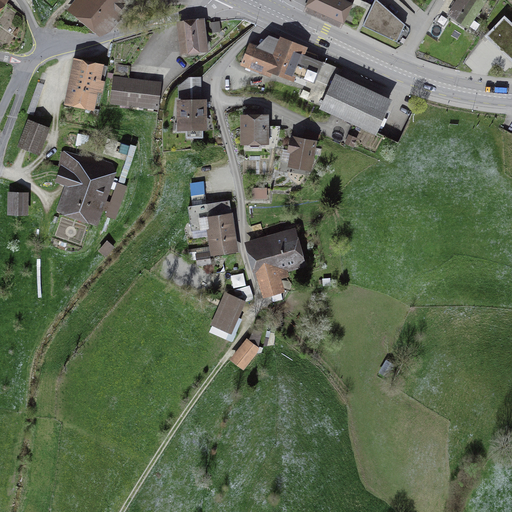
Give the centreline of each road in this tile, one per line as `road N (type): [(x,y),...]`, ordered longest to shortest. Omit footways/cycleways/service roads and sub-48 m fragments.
road 1 (residential): [(272,12),(231,53),(215,87),(247,255),(252,304),(245,326)]
road 2 (primary): [(272,12),(429,81),(511,96)]
road 3 (track): [(245,326),(123,511)]
road 4 (unclassified): [(44,52),(219,0)]
